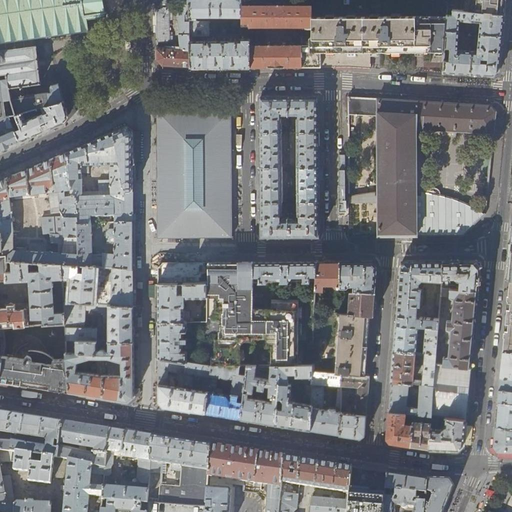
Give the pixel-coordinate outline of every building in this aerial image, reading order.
[(0,0),(0,41),(36,36),(90,30),(88,18),(97,16),(107,15),(104,0),(0,0)] [(162,0),(157,10),(157,41),(170,40),(169,9),(164,9),(169,0),(179,0),(181,49),(166,49),(166,46),(157,46),(157,60),(162,66),(172,66),(190,67),(191,67),(190,41),(191,22),(191,17),(189,0),(162,0)] [(189,0),(191,17),(243,17),(242,4),(242,0),(189,0)] [(311,0),(312,4),(312,29),(312,37),(301,37),(301,44),(302,67),(310,67),(348,67),(371,68),(371,51),(377,51),(382,51),(408,51),(414,51),(422,51),(445,51),(445,48),(446,30),(447,16),(379,17),(378,0),(311,0)] [(505,0),(464,0),(464,10),(504,14),(505,3),(505,0)] [(278,5),(242,4),(243,17),(243,19),(243,27),(305,27),(307,29),(312,29),(312,4),(279,5),(280,4),(278,3),(278,5)] [(503,23),(504,14),(453,10),(453,15),(447,14),(447,16),(446,30),(459,31),(460,20),(480,22),(479,33),(502,36),(503,23)] [(209,22),(191,22),(190,41),(191,67),(217,67),(225,67),(250,67),(251,44),(251,39),(242,39),(242,41),(194,41),(194,36),(209,36),(209,22)] [(458,50),(459,31),(446,30),(445,48),(450,49),(449,60),(444,60),(444,72),(456,73),(471,74),(472,50),(458,50)] [(500,57),(502,36),(479,33),(478,51),(472,50),(471,74),(482,75),(494,75),(499,70),(500,57)] [(38,58),(36,36),(0,41),(0,72),(6,72),(7,77),(12,98),(21,96),(20,86),(42,83),(39,69),(41,69),(40,59),(39,59),(39,58),(38,58)] [(269,45),(251,44),(250,67),(271,67),(302,67),(301,44),(271,44),(270,43),(269,43),(269,45)] [(16,114),(12,98),(7,77),(0,78),(0,128),(15,127),(10,116),(16,114)] [(47,93),(21,96),(12,98),(16,114),(17,114),(23,113),(31,110),(34,109),(42,107),(64,101),(59,82),(52,84),(51,86),(52,92),(47,93)] [(378,194),(378,202),(378,236),(398,236),(417,236),(463,236),(486,213),(471,206),(462,201),(450,198),(433,193),(417,191),(417,186),(417,128),(494,133),(495,118),(496,111),(491,105),(464,103),(396,99),(377,98),(348,96),(348,114),(377,116),(378,194)] [(280,115),(289,115),(289,97),(272,97),(260,97),(260,114),(261,132),(282,132),(281,119),(281,118),(280,118),(280,115)] [(289,97),(289,115),(298,115),(298,118),(297,118),(297,132),(318,131),(318,114),(318,97),(302,97),(289,97)] [(72,99),(64,101),(68,113),(75,111),(72,99)] [(64,101),(42,107),(44,112),(33,117),(32,115),(25,118),(23,113),(17,114),(16,114),(22,127),(16,130),(20,140),(37,133),(64,121),(68,114),(68,113),(64,101)] [(175,109),(157,110),(157,124),(157,131),(157,138),(157,164),(157,174),(157,183),(157,207),(157,219),(157,220),(158,238),(176,238),(186,238),(195,238),(202,237),(212,237),(232,237),(232,223),(232,218),(232,206),(232,194),(232,182),(232,173),(231,163),(231,150),(231,137),(231,131),(231,124),(231,109),(211,109),(202,109),(194,109),(184,109),(175,109)] [(16,114),(17,114),(16,114),(10,116),(15,127),(0,128),(0,148),(20,140),(16,130),(22,127),(16,114)] [(120,130),(112,133),(124,193),(133,193),(133,162),(132,132),(127,127),(120,130)] [(318,151),(318,131),(297,132),(297,167),(318,167),(318,151)] [(282,132),(261,132),(261,149),(261,167),(282,167),(282,132)] [(124,193),(112,133),(89,143),(67,153),(72,195),(77,195),(78,223),(91,223),(91,216),(94,216),(94,218),(98,218),(98,216),(115,215),(115,222),(133,221),(133,206),(133,193),(124,193)] [(6,255),(7,261),(11,261),(29,262),(39,263),(62,264),(78,265),(79,265),(78,223),(77,195),(72,195),(67,153),(40,164),(16,174),(0,181),(0,216),(1,226),(3,255),(6,255)] [(282,167),(261,167),(261,185),(261,202),(282,202),(282,167)] [(318,184),(318,167),(297,167),(297,202),(319,201),(318,184)] [(378,202),(378,194),(377,194),(377,190),(367,192),(358,193),(350,195),(350,203),(378,202)] [(319,221),(319,201),(297,202),(297,215),(298,216),(299,216),(299,218),(290,218),(290,237),(306,237),(319,236),(319,221)] [(282,202),(261,202),(261,220),(261,237),(273,237),(290,237),(290,218),(280,218),(280,216),(281,216),(282,215),(282,202)] [(133,221),(115,222),(115,229),(109,229),(106,232),(106,243),(115,243),(115,253),(102,253),(102,255),(92,254),(91,223),(78,223),(79,265),(83,266),(96,267),(113,268),(133,269),(133,224),(133,221)] [(463,260),(443,261),(443,273),(442,281),(441,288),(455,289),(456,285),(450,285),(451,279),(458,279),(460,280),(459,289),(479,291),(480,279),(481,266),(476,260),(463,260)] [(30,271),(29,262),(11,261),(12,272),(7,272),(6,272),(6,281),(6,282),(30,281),(32,320),(43,319),(43,325),(65,323),(65,313),(55,313),(52,279),(63,279),(62,264),(39,263),(40,270),(30,271)] [(315,281),(317,261),(285,262),(253,262),(254,282),(256,282),(315,281)] [(328,261),(317,261),(315,281),(315,290),(323,290),(323,285),(332,284),(335,288),(336,288),(336,291),(340,291),(340,288),(340,261),(328,261)] [(358,261),(340,261),(340,288),(347,288),(349,286),(353,286),(353,291),(365,291),(376,292),(378,266),(372,261),(358,261)] [(443,273),(443,261),(406,261),(400,266),(398,295),(396,324),(418,326),(426,326),(438,327),(439,319),(439,318),(417,317),(418,305),(422,306),(424,289),(419,289),(420,282),(422,280),(442,281),(443,273)] [(226,262),(208,262),(209,282),(207,282),(207,297),(207,318),(215,318),(219,321),(219,339),(216,339),(216,356),(212,356),(211,365),(240,365),(241,365),(241,342),(239,342),(239,338),(267,337),(267,344),(272,344),(272,365),(280,365),(297,364),(299,298),(273,298),(273,308),(254,309),(254,282),(253,262),(248,262),(226,262)] [(78,272),(78,265),(62,264),(63,279),(63,280),(66,280),(66,277),(71,277),(68,303),(133,306),(133,274),(133,269),(113,268),(113,273),(112,273),(105,279),(105,294),(98,294),(98,296),(95,296),(96,267),(83,266),(83,272),(78,272)] [(511,352),(511,281),(509,281),(508,298),(505,330),(503,352),(511,352)] [(207,297),(207,282),(158,283),(158,302),(158,322),(190,322),(190,311),(185,311),(185,298),(207,297)] [(455,289),(441,288),(441,294),(441,296),(449,297),(454,299),(452,321),(447,320),(446,329),(451,331),(449,355),(444,356),(436,356),(436,364),(471,367),(476,314),(479,291),(459,289),(455,289)] [(374,307),(376,292),(365,291),(353,291),(350,291),(349,304),(346,304),(346,307),(349,307),(348,314),(370,316),(374,316),(374,307)] [(133,306),(68,303),(64,302),(65,313),(65,323),(66,340),(97,341),(97,329),(83,328),(84,310),(99,310),(99,313),(103,313),(103,318),(108,318),(108,341),(134,342),(134,337),(133,306)] [(0,328),(3,328),(28,326),(27,310),(15,311),(15,305),(14,305),(14,304),(13,304),(12,303),(11,303),(10,303),(10,304),(9,304),(8,305),(5,305),(5,309),(0,309),(0,328)] [(367,346),(370,316),(348,314),(337,313),(337,316),(340,316),(335,374),(341,374),(365,376),(367,346)] [(188,362),(188,351),(193,351),(193,322),(190,322),(158,322),(158,333),(158,351),(158,358),(188,362)] [(418,326),(396,324),(395,337),(394,350),(415,351),(416,351),(418,326)] [(438,328),(438,327),(426,326),(424,352),(436,353),(438,328)] [(134,371),(134,342),(108,341),(97,341),(66,340),(67,360),(69,392),(96,396),(128,402),(134,397),(134,371)] [(415,351),(394,350),(392,369),(391,382),(434,386),(436,364),(436,356),(436,353),(424,352),(422,380),(413,380),(415,351)] [(69,392),(67,360),(53,360),(50,358),(48,356),(44,354),(41,353),(37,352),(35,351),(30,351),(29,353),(29,355),(29,356),(28,356),(27,356),(26,357),(25,358),(25,359),(24,360),(3,356),(0,374),(0,381),(20,384),(55,390),(69,392)] [(511,352),(503,352),(501,366),(500,377),(511,377),(511,352)] [(158,402),(163,407),(178,409),(191,411),(205,413),(211,365),(188,362),(158,358),(158,374),(158,402)] [(297,364),(280,365),(276,424),(298,428),(310,430),(311,404),(290,401),(291,384),(288,383),(289,374),(296,374),(296,377),(311,377),(311,372),(312,364),(297,364)] [(471,367),(436,364),(434,386),(432,416),(438,416),(443,417),(466,419),(469,395),(471,367)] [(246,375),(239,374),(240,365),(211,365),(205,413),(219,415),(241,419),(246,375)] [(270,379),(255,377),(256,365),(247,365),(246,375),(241,419),(250,420),(276,424),(280,365),(272,365),(271,365),(270,379)] [(335,374),(311,372),(311,377),(311,385),(311,396),(311,404),(310,430),(326,432),(340,434),(341,391),(341,388),(338,388),(337,400),(335,408),(332,408),(332,410),(323,409),(323,385),(341,386),(341,374),(335,374)] [(369,376),(365,376),(341,374),(341,386),(358,387),(356,414),(344,413),(345,390),(341,391),(340,434),(353,436),(361,438),(364,435),(365,424),(369,376)] [(511,377),(500,377),(500,383),(499,389),(511,390),(511,377)] [(391,382),(390,397),(389,412),(405,413),(410,414),(414,414),(432,416),(434,386),(391,382)] [(511,390),(499,389),(498,396),(498,402),(511,403),(511,390)] [(511,403),(498,402),(497,415),(496,426),(511,427),(511,403)] [(0,450),(33,454),(44,455),(54,456),(58,456),(59,447),(54,446),(55,437),(60,437),(61,421),(10,412),(0,410),(0,450)] [(405,413),(389,412),(388,428),(387,439),(390,442),(399,444),(411,446),(413,422),(410,422),(410,425),(402,424),(405,422),(405,413)] [(429,448),(432,416),(414,414),(413,419),(413,422),(411,446),(413,446),(429,448)] [(438,416),(432,416),(429,448),(452,449),(458,450),(464,445),(465,434),(466,419),(443,417),(443,420),(446,420),(445,425),(440,429),(438,429),(438,416)] [(85,424),(61,421),(60,437),(59,447),(58,456),(69,458),(105,466),(108,428),(85,424)] [(511,427),(496,426),(494,437),(494,446),(498,451),(511,451),(511,427)] [(122,430),(108,428),(105,466),(105,475),(104,487),(103,496),(103,499),(108,499),(107,509),(102,508),(102,511),(101,511),(147,511),(142,511),(142,502),(148,503),(148,502),(149,489),(108,485),(109,476),(111,474),(112,466),(113,465),(114,452),(119,452),(119,455),(138,458),(137,478),(140,482),(149,483),(153,435),(124,431),(122,430)] [(149,489),(148,502),(202,506),(202,488),(206,486),(206,476),(209,444),(171,438),(153,435),(149,483),(149,489)] [(202,506),(201,511),(226,511),(228,489),(244,487),(249,488),(265,489),(268,490),(265,511),(279,511),(285,455),(276,454),(253,452),(209,444),(206,476),(206,486),(202,488),(202,506)] [(32,462),(33,454),(0,450),(0,511),(51,511),(52,503),(33,502),(33,500),(26,500),(26,502),(18,501),(16,503),(15,505),(14,505),(9,476),(2,477),(0,464),(0,461),(10,461),(11,457),(15,457),(13,470),(29,471),(28,480),(51,483),(54,456),(44,455),(43,463),(32,462)] [(315,461),(285,455),(279,511),(292,511),(296,509),(298,494),(286,493),(287,483),(350,492),(350,488),(352,467),(315,461)] [(105,475),(105,466),(69,458),(63,511),(101,511),(102,511),(95,511),(94,511),(88,511),(89,495),(103,496),(104,487),(90,485),(92,468),(99,469),(98,473),(105,475)] [(427,493),(428,479),(413,476),(388,472),(386,494),(383,511),(395,511),(395,510),(394,509),(394,506),(402,506),(402,507),(403,507),(403,508),(404,508),(405,508),(406,508),(407,507),(407,506),(414,507),(414,510),(413,511),(424,511),(426,502),(426,501),(419,501),(419,498),(417,498),(417,494),(424,495),(424,493),(427,493)] [(450,479),(428,479),(427,493),(426,494),(431,495),(431,501),(430,502),(426,502),(424,511),(443,511),(450,495),(454,485),(450,479)] [(368,491),(350,488),(350,492),(349,501),(347,511),(383,511),(386,494),(368,491)] [(347,511),(349,501),(311,497),(310,511),(347,511)] [(201,511),(202,506),(148,502),(147,511),(201,511)]
